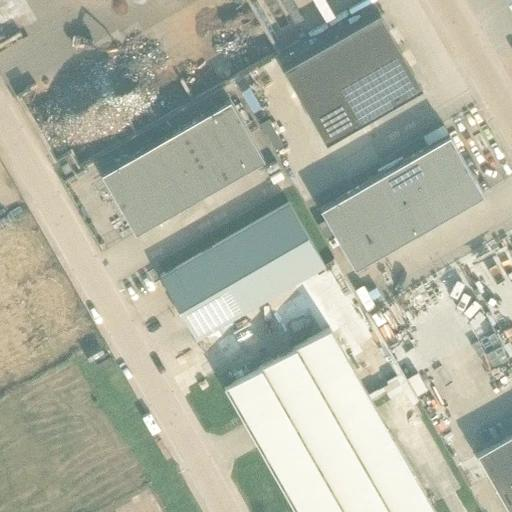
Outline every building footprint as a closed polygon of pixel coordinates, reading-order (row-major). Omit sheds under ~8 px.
[(422,87),(379,12),(282,67),(325,142),(422,87)] [(160,77),(148,83),(157,100),(168,94),(160,77)] [(264,159),(229,99),(100,172),(134,232),(264,159)] [(483,194),(448,134),(319,208),(354,268),(483,194)] [(322,265),(286,203),(159,276),(195,338),(322,265)] [(223,386),(295,511),(435,511),(329,325),(223,386)] [(414,342),(396,350),(406,371),(424,363),(414,342)] [(511,511),(511,432),(476,453),(509,511),(511,511)]
